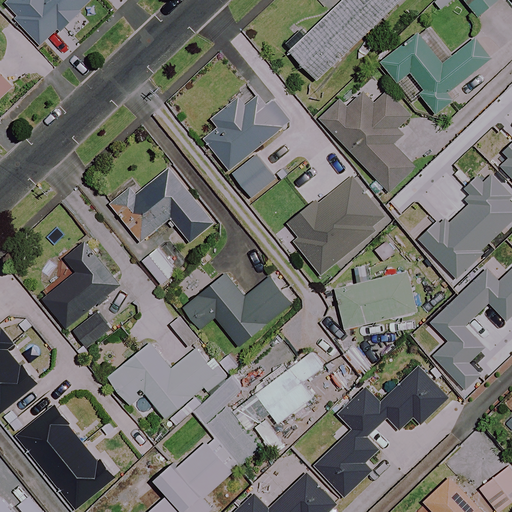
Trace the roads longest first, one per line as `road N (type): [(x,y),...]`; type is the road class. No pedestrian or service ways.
road 1 (residential): [(0,192),(201,0)]
road 2 (unknown): [(511,381),(379,511)]
